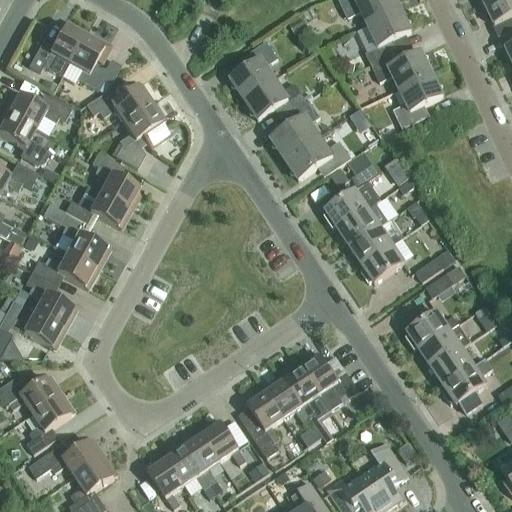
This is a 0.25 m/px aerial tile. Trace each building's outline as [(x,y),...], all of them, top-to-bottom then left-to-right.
[(367,29),(400,13),(393,0),(369,0),(366,2),(364,0),(344,0),(338,3),(348,22),(361,15),(367,29)] [(480,0),(485,10),(504,0),(480,0)] [(511,0),(504,0),(485,10),(494,30),(496,29),(500,39),(511,33),(511,0)] [(317,19),(313,11),(302,16),(306,25),(317,19)] [(370,68),(392,57),(388,47),(410,36),(400,13),(367,29),(378,51),(365,58),(370,68)] [(69,68),(86,36),(67,26),(51,54),(40,49),(28,71),(39,77),(43,71),(49,74),(50,73),(62,79),(68,68),(69,68)] [(86,36),(69,68),(81,75),(77,83),(98,95),(104,84),(90,76),(96,65),(101,68),(111,50),(86,36)] [(244,104),(274,84),(265,71),(277,63),(265,46),(245,60),(251,69),(230,83),(244,104)] [(399,94),(431,78),(420,56),(397,67),(392,57),(370,68),(375,78),(376,78),(379,85),(392,79),(399,94)] [(431,78),(399,94),(406,108),(393,114),(402,133),(424,122),(419,112),(442,101),(431,78)] [(287,118),(306,104),(294,87),(282,95),(274,84),(244,104),(258,125),(279,110),(285,120),(287,118)] [(114,114),(122,126),(152,106),(140,87),(113,105),(106,95),(85,109),(92,120),(98,116),(102,122),(114,114)] [(3,115),(35,133),(42,120),(55,127),(58,121),(65,125),(71,113),(49,101),(43,112),(14,96),(3,115)] [(285,164),(318,141),(310,128),(320,122),(306,104),(287,118),(294,128),(271,143),(285,164)] [(152,106),(122,126),(130,138),(118,146),(111,159),(136,173),(144,159),(140,152),(146,148),(150,153),(169,140),(160,127),(165,124),(152,106)] [(29,144),(35,133),(3,115),(0,121),(0,138),(25,152),(20,160),(37,169),(44,167),(48,160),(46,153),(29,144)] [(318,141),(285,164),(299,185),(322,169),(328,178),(351,163),(339,146),(327,154),(318,141)] [(363,155),(347,167),(355,178),(371,167),(363,155)] [(87,190),(131,214),(142,195),(118,181),(123,171),(97,156),(91,167),(97,171),(94,177),(106,184),(100,196),(88,189),(87,190)] [(381,176),(374,165),(371,167),(355,178),(352,180),(359,190),(381,176)] [(0,196),(5,187),(18,194),(21,188),(30,192),(38,178),(17,167),(9,180),(0,175),(0,196)] [(341,172),(331,179),(339,191),(349,184),(341,172)] [(403,199),(413,192),(419,188),(414,181),(399,192),(403,199)] [(121,234),(131,214),(87,190),(80,202),(76,209),(70,205),(64,216),(86,228),(92,218),(121,234)] [(338,233),(367,213),(355,194),(325,215),(338,233)] [(422,214),(415,205),(407,211),(413,220),(415,219),(422,229),(428,224),(422,214)] [(350,251),(379,231),(378,230),(388,223),(377,206),(367,213),(338,233),(350,251)] [(98,274),(109,255),(80,239),(86,228),(64,216),(49,208),(42,219),(64,231),(61,237),(73,244),(66,257),(98,274)] [(362,269),(391,249),(379,231),(350,251),(362,269)] [(391,249),(362,269),(374,288),(404,268),(391,249)] [(437,262),(444,272),(456,264),(448,254),(437,262)] [(87,294),(98,274),(66,257),(60,269),(47,262),(44,268),(37,265),(31,276),(57,291),(63,280),(87,294)] [(444,272),(437,262),(415,276),(422,287),(444,272)] [(51,301),(57,291),(31,276),(25,288),(31,291),(27,297),(40,304),(33,317),(65,334),(76,315),(51,301)] [(454,288),(447,278),(425,292),(433,303),(454,288)] [(12,303),(20,307),(25,297),(18,293),(17,295),(12,303)] [(19,308),(11,304),(7,311),(7,312),(8,313),(15,316),(19,308)] [(447,324),(441,323),(436,316),(407,336),(409,339),(406,341),(414,354),(417,352),(419,355),(449,335),(458,329),(453,321),(447,324)] [(54,354),(65,334),(33,317),(26,329),(14,322),(10,329),(23,336),(22,336),(54,354)] [(10,339),(0,333),(0,347),(4,350),(10,339)] [(431,373),(461,353),(460,351),(449,335),(419,355),(431,373)] [(498,344),(503,351),(511,344),(511,342),(508,337),(498,344)] [(443,391),(473,370),(461,353),(431,373),(443,391)] [(318,357),(299,369),(329,414),(347,402),(348,404),(359,397),(346,377),(336,384),(318,357)] [(473,370),(443,391),(456,409),(459,408),(466,418),(482,406),(475,396),(486,389),(481,382),(493,374),(485,362),(473,370)] [(317,422),(329,414),(299,369),(281,381),(309,423),(320,440),(326,435),(317,422)] [(33,418),(63,398),(50,380),(31,393),(21,379),(0,392),(0,402),(6,412),(9,409),(13,415),(25,407),(33,418)] [(303,428),(309,423),(281,381),(263,393),(283,423),(295,416),(303,428)] [(511,389),(498,399),(505,410),(511,405),(511,389)] [(272,431),(283,423),(263,393),(245,406),(263,433),(252,441),(266,463),(278,455),(274,447),(280,443),(272,431)] [(63,398),(33,418),(41,430),(29,438),(33,444),(26,448),(34,459),(54,445),(48,435),(75,417),(63,398)] [(200,436),(220,466),(232,458),(240,470),(246,466),(238,454),(218,423),(200,436)] [(208,474),(220,466),(200,436),(182,448),(210,490),(216,486),(208,474)] [(75,481),(105,461),(93,443),(65,461),(58,451),(28,471),(36,483),(52,473),(55,478),(67,470),(75,481)] [(408,445),(396,452),(402,463),(414,456),(408,445)] [(204,494),(210,490),(182,448),(164,460),(184,490),(196,482),(204,494)] [(363,481),(383,511),(389,511),(402,504),(393,492),(408,481),(386,448),(372,458),(380,469),(363,481)] [(511,468),(501,476),(506,483),(501,486),(511,501),(511,452),(505,457),(511,468)] [(172,498),(184,490),(164,460),(145,472),(165,503),(172,511),(176,511),(180,510),(172,498)] [(105,461),(75,481),(82,492),(70,500),(75,508),(69,511),(105,511),(94,495),(117,480),(105,461)] [(383,511),(363,481),(347,492),(342,484),(327,494),(338,511),(383,511)] [(325,511),(309,487),(297,495),(298,496),(291,501),(297,511),(325,511)]
